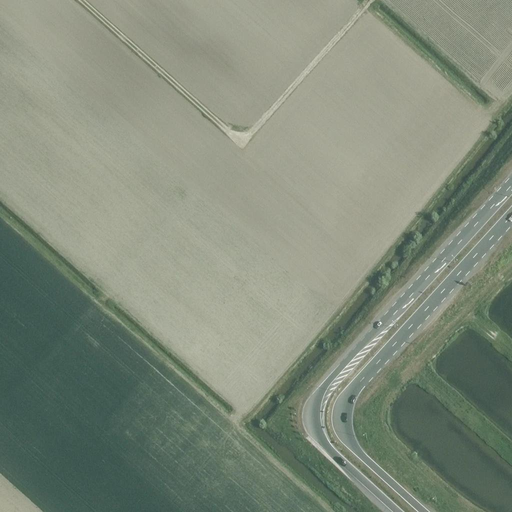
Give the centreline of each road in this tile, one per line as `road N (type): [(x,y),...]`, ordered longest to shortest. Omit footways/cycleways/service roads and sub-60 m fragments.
road 1 (motorway): [(511,185),(314,399),(310,420),(318,439),(396,511)]
road 2 (track): [(371,0),(245,140),(78,0)]
road 3 (motorway): [(422,511),(350,444),(343,405),(511,215)]
